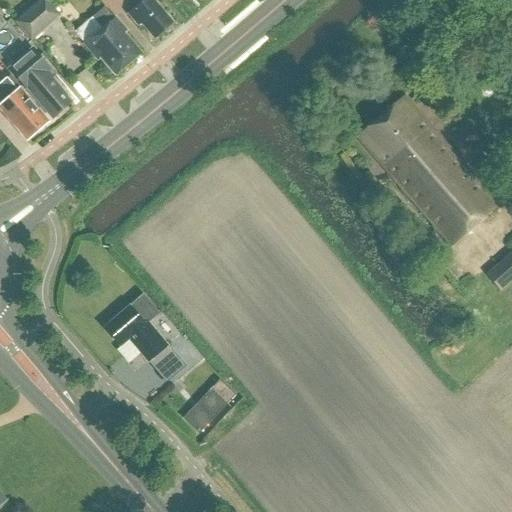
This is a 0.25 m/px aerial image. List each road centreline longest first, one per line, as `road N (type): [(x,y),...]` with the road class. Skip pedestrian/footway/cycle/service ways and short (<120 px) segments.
road 1 (tertiary): [(0,232),(285,0)]
road 2 (primary): [(153,511),(0,339)]
